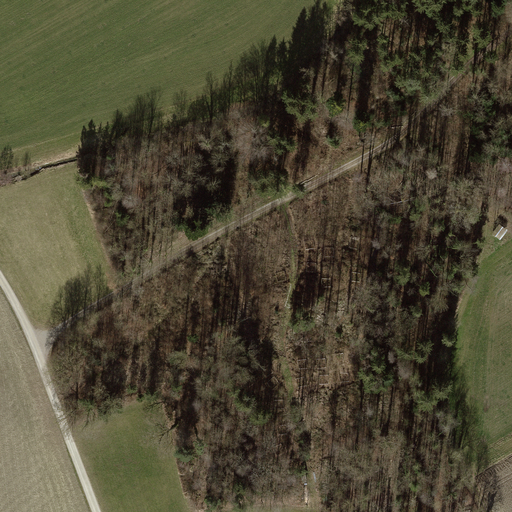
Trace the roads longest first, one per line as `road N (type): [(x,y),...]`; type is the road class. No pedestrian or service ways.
road 1 (track): [(36,346),(398,139),(511,30)]
road 2 (track): [(0,278),(36,346),(97,511)]
